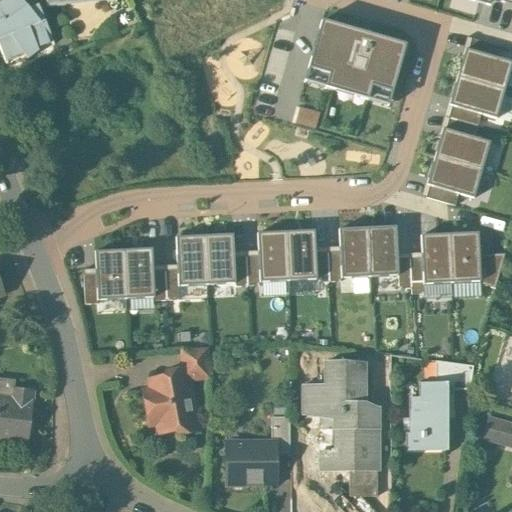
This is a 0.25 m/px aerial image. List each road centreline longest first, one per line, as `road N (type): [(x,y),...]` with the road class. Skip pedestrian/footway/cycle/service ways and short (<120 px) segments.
road 1 (residential): [(30,241),(161,203),(374,190)]
road 2 (residential): [(58,495),(75,416),(67,343),(30,241)]
road 3 (residential): [(374,190),(392,175),(437,26)]
